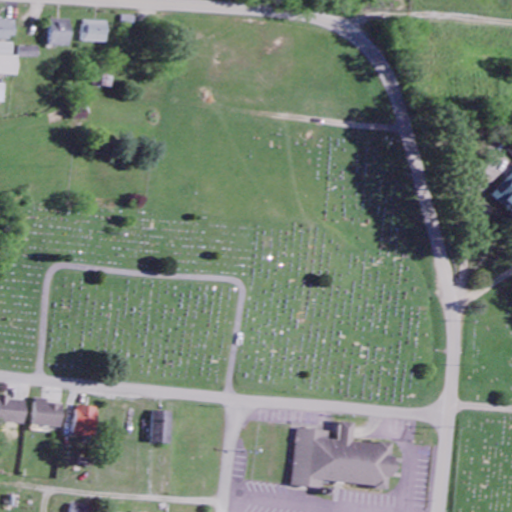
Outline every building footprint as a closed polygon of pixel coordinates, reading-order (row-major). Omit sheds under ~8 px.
[(52,48),(73,47),(72,20),(51,21),(52,48)] [(0,40),(16,41),(16,22),(0,21),(0,40)] [(110,23),(85,22),(84,43),(109,44),(110,23)] [(19,57),(14,57),(14,44),(0,43),(0,76),(19,77),(19,57)] [(41,47),(21,48),(21,59),(41,59),(41,47)] [(511,174),(492,197),(511,214),(511,174)] [(26,401),(0,399),(0,424),(25,425),(26,401)] [(48,400),(35,400),(34,428),(62,429),(63,406),(48,406),(48,400)] [(97,408),(76,407),(75,437),(96,438),(97,408)] [(174,413),(154,413),(153,445),(173,446),(174,413)] [(295,427),(326,430),(326,439),(335,440),(337,421),(350,422),(348,441),(375,444),(375,441),(389,442),(388,455),(390,455),(390,460),(392,461),(391,472),(389,472),(388,476),(385,476),(384,488),(370,487),(371,485),(321,479),(320,489),(289,485),(295,427)]
